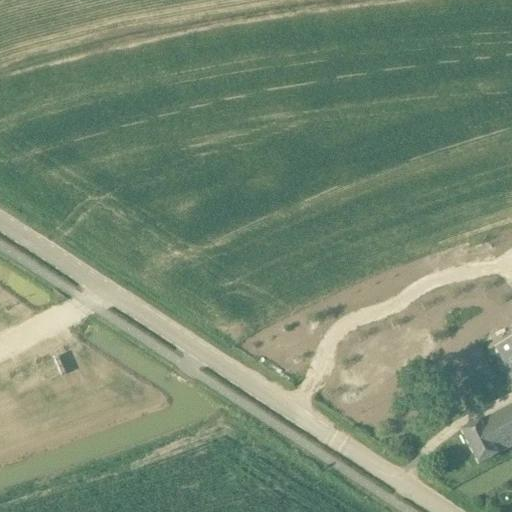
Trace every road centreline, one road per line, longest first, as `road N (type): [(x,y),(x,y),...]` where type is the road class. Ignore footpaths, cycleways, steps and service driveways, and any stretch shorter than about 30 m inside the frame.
road 1 (unclassified): [(443,511),(102,289)]
road 2 (unclassified): [(102,289),(0,223)]
